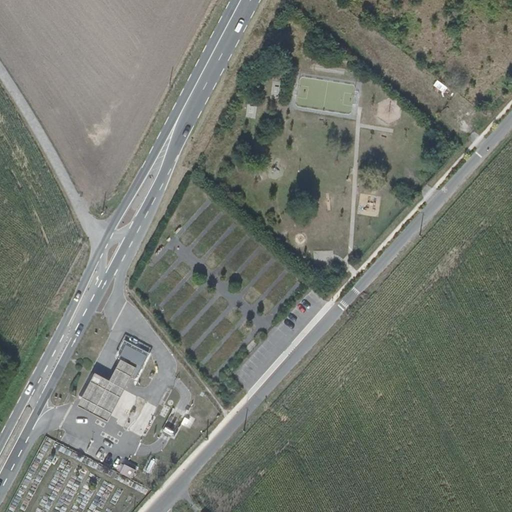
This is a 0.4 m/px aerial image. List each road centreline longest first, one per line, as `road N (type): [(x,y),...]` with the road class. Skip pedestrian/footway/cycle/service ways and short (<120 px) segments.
road 1 (residential): [(511,118),(155,511)]
road 2 (primary): [(0,481),(108,276)]
road 3 (primary): [(103,241),(0,443)]
road 4 (unclassified): [(103,241),(0,75)]
road 5 (primary): [(197,88),(103,241)]
road 6 (primary): [(132,230),(197,88)]
